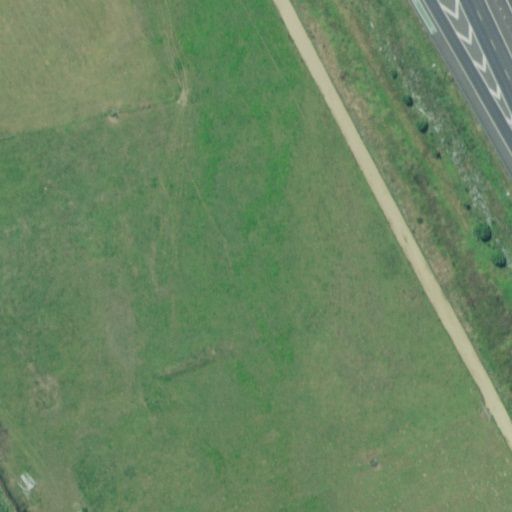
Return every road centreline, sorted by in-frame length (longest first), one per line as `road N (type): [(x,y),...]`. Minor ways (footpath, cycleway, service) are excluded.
road 1 (track): [(283,0),(511,430)]
road 2 (motorway): [(511,137),(432,0)]
